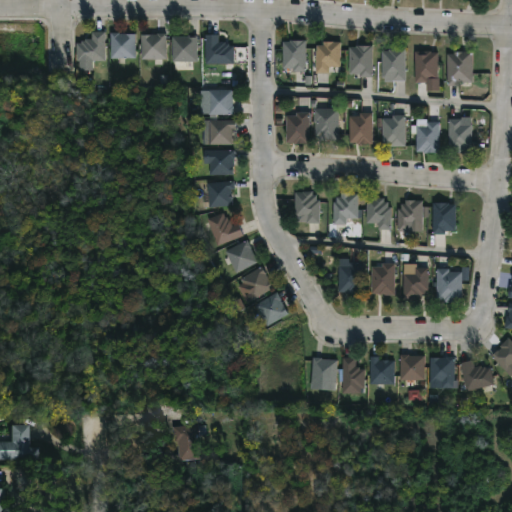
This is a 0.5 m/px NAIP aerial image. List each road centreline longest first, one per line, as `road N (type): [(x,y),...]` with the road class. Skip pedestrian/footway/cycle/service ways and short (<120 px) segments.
road 1 (residential): [(511,28),(239,12),(0,10)]
road 2 (residential): [(259,13),(263,223),(318,319),(337,329),(476,332)]
road 3 (residential): [(511,28),(498,215),(476,332)]
road 4 (residential): [(262,169),(500,180)]
